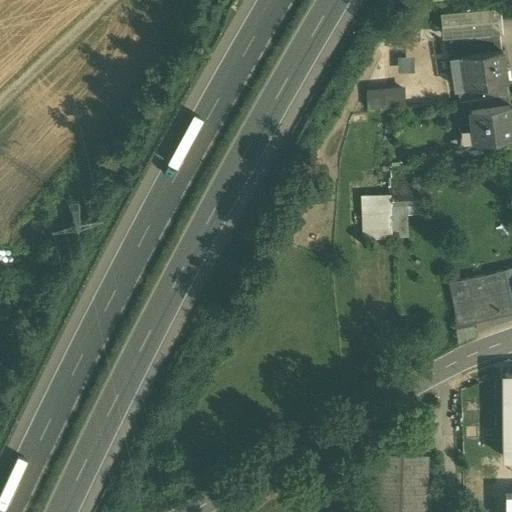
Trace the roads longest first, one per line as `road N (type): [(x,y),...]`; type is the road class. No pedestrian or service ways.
road 1 (motorway): [(54,511),(321,0)]
road 2 (motorway): [(269,0),(203,109),(4,511)]
road 3 (unclassified): [(190,511),(411,383),(511,339)]
road 4 (track): [(106,0),(0,99)]
